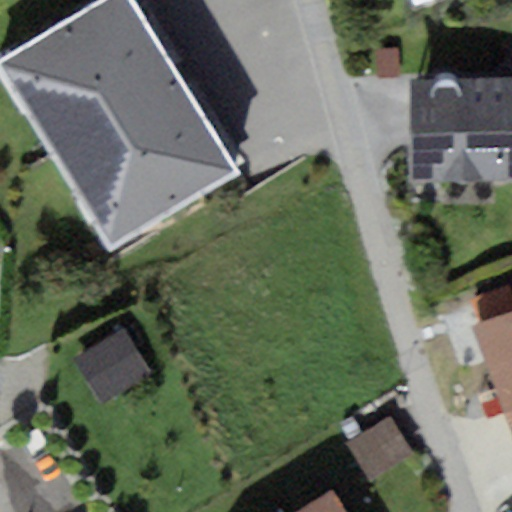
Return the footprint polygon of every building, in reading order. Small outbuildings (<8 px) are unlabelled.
[(151,0),(111,0),(16,57),(124,237),(249,163),(151,0)] [(511,82),(418,85),(421,183),(511,180),(511,82)] [(511,320),(484,329),(511,415),(511,320)] [(106,402),(155,374),(129,329),(80,357),(106,402)] [(375,477),(415,453),(395,420),(355,444),(375,477)] [(348,511),(339,496),(314,511),(348,511)]
